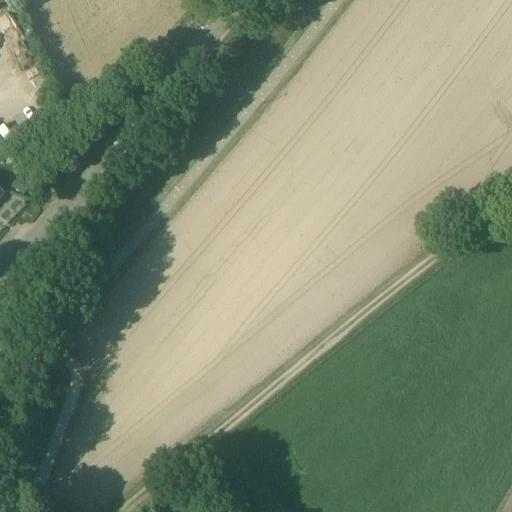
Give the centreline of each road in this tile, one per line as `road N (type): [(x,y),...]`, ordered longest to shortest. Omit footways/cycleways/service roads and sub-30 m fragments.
road 1 (track): [(511,200),(359,312),(122,511)]
road 2 (tertiary): [(64,206),(236,0)]
road 3 (tertiary): [(0,313),(64,206)]
